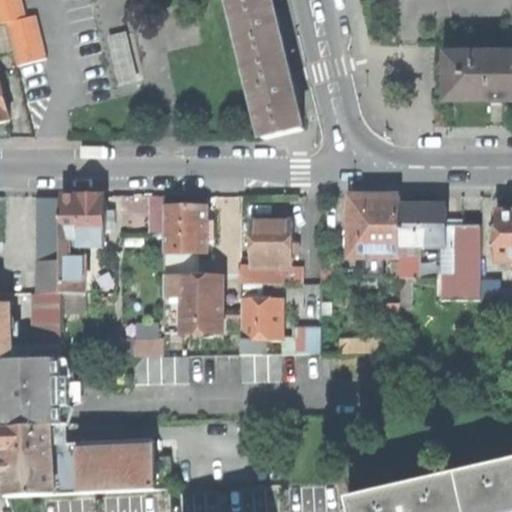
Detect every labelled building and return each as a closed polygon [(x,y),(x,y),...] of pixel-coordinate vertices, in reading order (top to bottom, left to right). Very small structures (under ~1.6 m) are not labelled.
[(0,0),(0,26),(7,25),(27,20),(21,0),(0,0)] [(269,75),(291,70),(279,18),(274,0),(232,0),(249,66),(266,62),(269,75)] [(7,25),(18,69),(47,62),(36,18),(27,20),(7,25)] [(511,55),(449,55),(449,101),(493,101),(511,100),(511,55)] [(269,75),(266,62),(249,66),(266,139),(305,130),(298,100),(291,70),(269,75)] [(0,123),(10,121),(0,78),(0,123)] [(72,240),(81,240),(106,241),(106,229),(106,211),(106,197),(84,197),(63,197),(63,209),(63,241),(72,240)] [(382,239),(402,239),(402,207),(402,197),(376,197),(351,197),(352,239),(372,239),(372,244),(382,244),(382,239)] [(402,239),(402,247),(418,247),(447,247),(447,207),(423,207),(402,207),(402,239)] [(165,253),(199,253),(208,253),(208,208),(185,208),(165,208),(165,253)] [(41,264),(63,263),(63,241),(63,209),(36,209),(37,264),(41,264)] [(114,211),(106,211),(106,229),(114,229),(114,211)] [(499,255),(499,261),(511,261),(511,262),(511,261),(511,211),(499,211),(499,220),(499,255)] [(293,239),(294,222),(275,222),(254,222),(254,259),(244,259),(244,267),(258,267),(284,267),(299,267),(299,239),(293,239)] [(445,300),(482,301),(483,227),(455,227),(455,273),(445,273),(445,300)] [(372,239),(352,239),(352,259),(402,258),(402,247),(402,239),(382,239),(382,244),(372,244),(372,239)] [(72,240),(63,241),(63,263),(64,294),(64,311),(87,311),(87,257),(72,257),(72,240)] [(106,249),(106,241),(81,240),(81,249),(106,249)] [(418,247),(402,247),(402,258),(402,279),(419,279),(418,247)] [(199,253),(165,253),(166,334),(223,334),(223,285),(205,285),(205,278),(199,278),(199,253)] [(323,258),(323,284),(341,284),(341,258),(323,258)] [(41,294),(64,294),(63,263),(41,264),(41,294)] [(258,278),(258,267),(244,267),(244,278),(258,278)] [(258,284),(264,284),(284,284),(284,267),(258,267),(258,278),(258,284)] [(258,284),(258,278),(244,278),(244,296),(264,296),(264,284),(258,284)] [(0,294),(0,361),(64,360),(64,311),(64,294),(41,294),(34,295),(36,347),(14,347),(13,330),(20,330),(20,320),(13,320),(12,304),(2,304),(1,294),(0,294)] [(264,296),(244,296),(244,356),(269,356),(269,341),(284,341),(283,298),(264,298),(264,296)] [(296,330),(297,355),(323,355),(323,329),(296,330)] [(136,341),(137,358),(165,358),(165,340),(136,341)] [(341,342),(341,355),(402,354),(402,341),(341,342)] [(0,407),(64,408),(71,408),(71,379),(64,379),(64,360),(0,361),(0,407)] [(64,408),(0,407),(0,428),(4,428),(53,426),(64,426),(64,408)] [(57,495),(53,426),(4,428),(5,458),(7,497),(57,495)] [(157,491),(156,459),(155,441),(69,445),(68,426),(64,426),(53,426),(57,495),(157,491)] [(156,459),(157,491),(172,491),(171,458),(156,459)] [(511,511),(511,462),(459,475),(467,511),(511,511)] [(467,511),(459,475),(350,500),(352,511),(467,511)]
